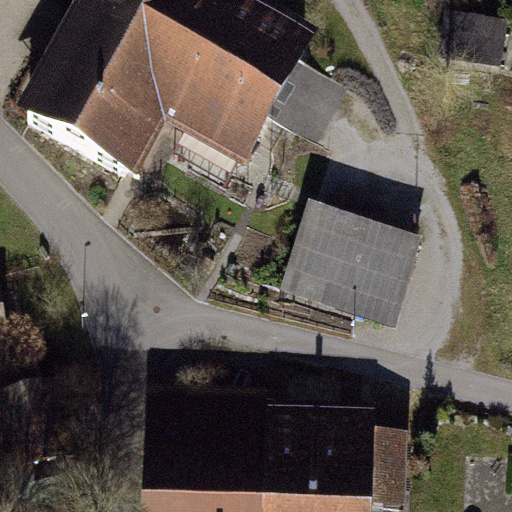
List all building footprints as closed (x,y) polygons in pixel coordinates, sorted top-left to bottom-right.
[(95,0),(33,118),(137,172),(163,124),(242,165),(307,43),(228,1),(228,0),(95,0)] [(508,24),(449,16),(442,62),(502,70),(508,24)] [(313,219),(288,289),(392,326),(417,256),(313,219)] [(69,394),(0,406),(0,484),(82,470),(69,394)] [(152,412),(149,511),(266,511),(270,415),(152,412)] [(371,418),(270,415),(266,511),(368,511),(368,508),(403,509),(404,445),(371,444),(371,418)]
